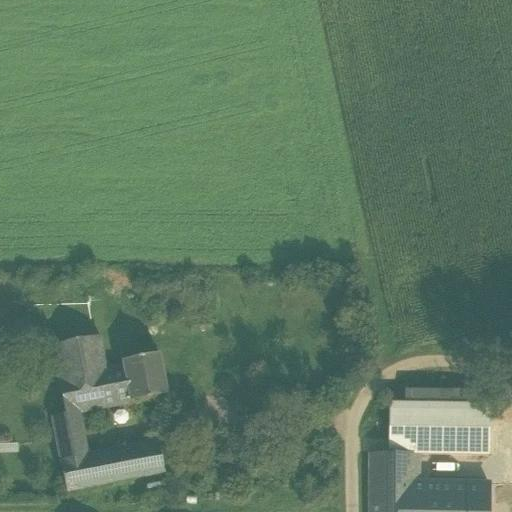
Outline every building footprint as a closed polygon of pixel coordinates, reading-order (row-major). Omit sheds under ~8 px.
[(99,338),(52,347),(65,414),(51,417),(56,441),(84,435),(80,414),(120,406),(112,369),(106,370),(99,338)] [(159,356),(124,363),(124,367),(112,369),(120,406),(167,396),(159,356)] [(404,392),(405,407),(489,406),(489,391),(404,392)] [(405,407),(388,407),(387,457),(420,457),(488,456),(489,406),(405,407)] [(61,463),(89,457),(84,435),(56,441),(61,463)] [(89,457),(61,463),(68,494),(166,474),(159,442),(89,457)] [(419,487),(487,486),(488,456),(420,457),(419,487)] [(387,457),(370,457),(370,487),(419,487),(420,457),(387,457)] [(486,511),(487,486),(419,487),(370,487),(369,511),(486,511)]
